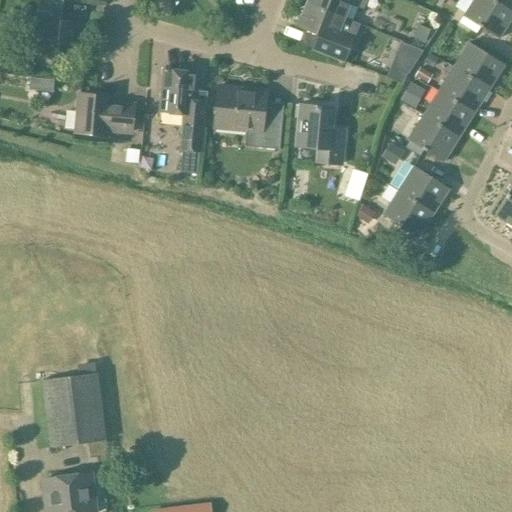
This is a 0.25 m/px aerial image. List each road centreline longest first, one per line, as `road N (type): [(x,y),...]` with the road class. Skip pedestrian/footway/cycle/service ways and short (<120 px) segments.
road 1 (residential): [(511,104),(465,208),(466,219),(511,250)]
road 2 (residential): [(262,57),(146,27),(130,18),(127,0)]
